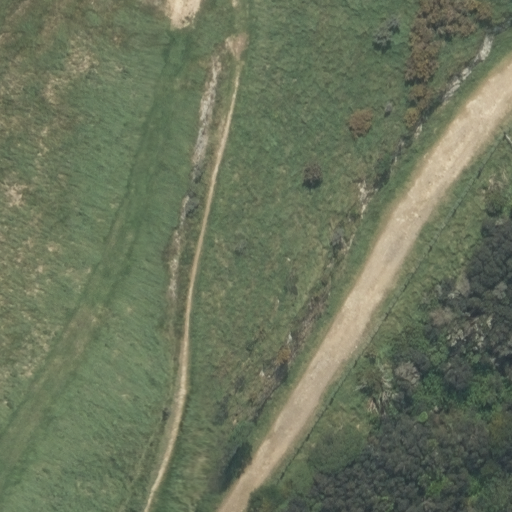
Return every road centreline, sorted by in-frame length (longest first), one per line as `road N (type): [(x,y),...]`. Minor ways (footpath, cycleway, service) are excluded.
road 1 (track): [(511,102),(436,167),(333,349),(226,511)]
road 2 (track): [(0,460),(71,339),(191,0)]
